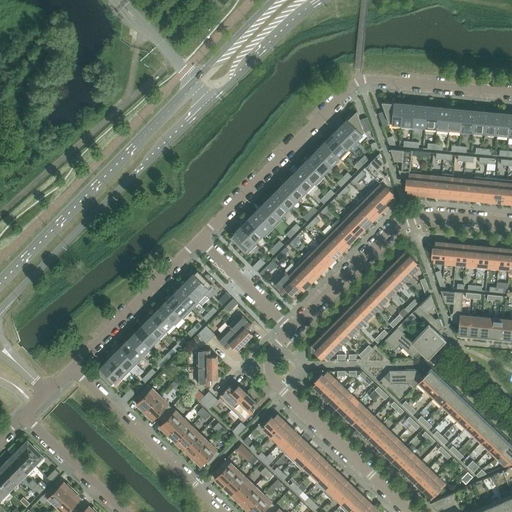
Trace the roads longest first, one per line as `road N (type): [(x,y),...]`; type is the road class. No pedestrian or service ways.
road 1 (residential): [(198,237),(357,81),(511,92)]
road 2 (secondary): [(0,309),(212,101)]
road 3 (secondary): [(193,80),(0,280)]
road 4 (residential): [(511,223),(409,222),(290,329)]
road 5 (residential): [(409,511),(272,379),(271,356),(290,329)]
road 6 (residential): [(221,511),(69,367)]
road 7 (residential): [(69,367),(198,237)]
road 8 (secondary): [(212,101),(325,0)]
road 9 (residential): [(20,416),(121,511)]
road 10 (residential): [(290,329),(198,237)]
